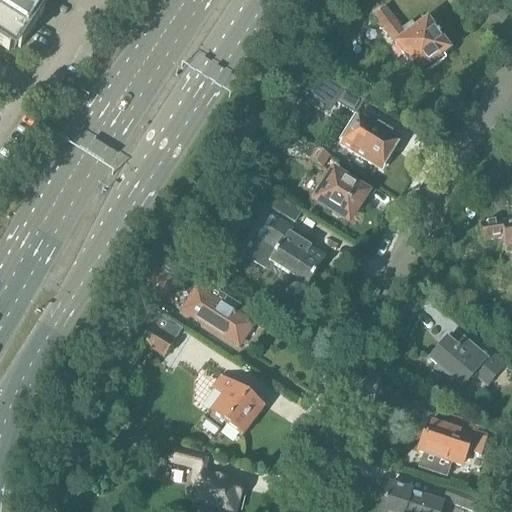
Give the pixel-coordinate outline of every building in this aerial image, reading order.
[(0,0),(0,45),(8,51),(11,48),(14,50),(17,47),(20,49),(43,13),(40,11),(47,0),(0,0)] [(326,0),(342,10),(347,0),(326,0)] [(383,9),(373,17),(404,57),(403,58),(407,63),(407,62),(417,75),(422,71),(425,75),(446,59),(443,56),(449,52),(427,22),(415,31),(410,25),(400,32),(383,9)] [(286,55),(275,72),(309,94),(305,100),(315,106),(322,96),(328,100),(336,104),(337,105),(338,105),(355,116),(363,103),(346,92),(328,82),(320,76),(286,55)] [(251,112),(230,147),(247,158),(249,155),(259,161),(272,140),(262,134),(269,123),(251,112)] [(358,119),(342,145),(351,150),(350,151),(380,169),(382,166),(386,165),(389,160),(388,157),(398,142),(389,137),(390,135),(376,127),(375,128),(367,123),(366,124),(358,119)] [(308,145),(301,155),(322,168),(328,158),(308,145)] [(320,185),(311,198),(331,212),(332,216),(336,219),(341,218),(348,222),(366,194),(333,173),(324,188),(320,185)] [(223,178),(216,190),(226,196),(234,193),(238,186),(223,178)] [(255,183),(248,195),(260,203),(294,224),(301,212),(268,191),(255,183)] [(254,238),(243,257),(263,270),(268,261),(306,285),(305,286),(307,287),(324,259),(306,247),(309,241),(274,219),(260,242),(254,238)] [(502,220),(480,223),(483,241),(503,238),(506,254),(511,252),(511,219),(502,222),(502,220)] [(143,287),(137,296),(155,307),(161,298),(163,299),(171,285),(170,284),(176,275),(157,263),(152,272),(151,272),(142,286),(143,287)] [(195,291),(182,312),(237,346),(249,325),(246,323),(251,315),(202,284),(196,292),(195,291)] [(458,291),(455,310),(474,313),(476,294),(458,291)] [(149,333),(141,347),(164,361),(175,342),(152,328),(149,333)] [(450,336),(430,359),(436,365),(433,371),(450,378),(461,388),(473,375),(488,387),(497,377),(502,371),(505,368),(470,335),(463,343),(462,342),(460,345),(457,342),(450,336)] [(210,412),(206,413),(206,414),(210,413),(240,436),(240,439),(242,439),(241,435),(262,409),(265,408),(265,407),(262,408),(253,401),(256,397),(259,397),(259,396),(255,396),(244,388),(244,384),(242,384),(243,388),(240,392),(222,377),(213,389),(222,396),(210,412)] [(423,453),(417,471),(446,480),(452,463),(460,466),(465,450),(466,450),(481,455),(486,438),(476,434),(478,425),(451,416),(448,427),(447,428),(429,422),(419,452),(423,453)] [(171,449),(168,462),(197,468),(194,481),(198,482),(192,504),(224,511),(234,511),(241,485),(205,475),(202,470),(205,458),(171,449)] [(388,485),(379,511),(439,511),(442,503),(409,494),(410,492),(388,485)] [(444,500),(443,503),(468,511),(473,511),(474,510),(476,505),(478,499),(449,488),(444,500)]
